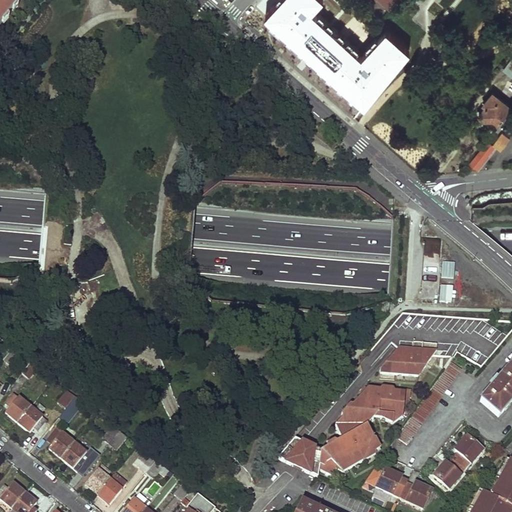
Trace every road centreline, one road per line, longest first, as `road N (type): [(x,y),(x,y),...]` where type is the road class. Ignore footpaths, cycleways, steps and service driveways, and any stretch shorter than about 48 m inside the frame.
road 1 (motorway): [(0,246),(511,284)]
road 2 (motorway): [(511,240),(0,209)]
road 3 (tertiary): [(415,194),(223,20)]
